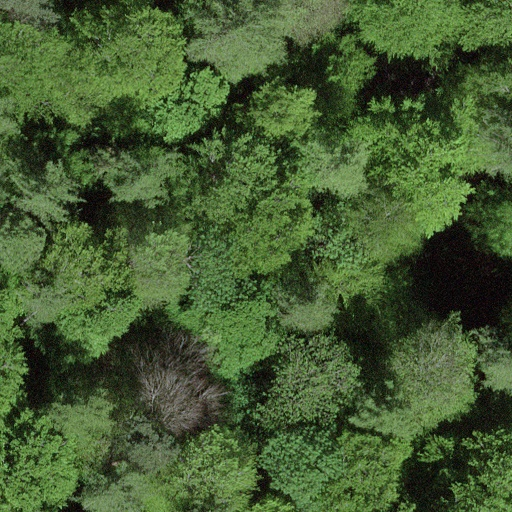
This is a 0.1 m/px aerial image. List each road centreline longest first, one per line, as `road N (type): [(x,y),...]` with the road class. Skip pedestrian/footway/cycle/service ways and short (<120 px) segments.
road 1 (track): [(382,114),(436,413),(478,511)]
road 2 (track): [(382,114),(340,97),(326,67),(315,0)]
road 3 (track): [(405,0),(408,71),(402,97),(382,114)]
